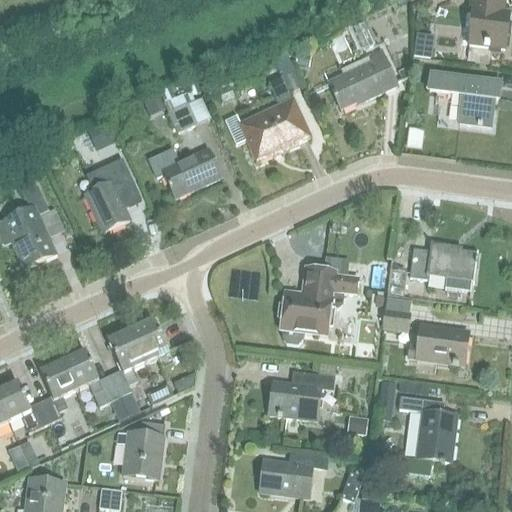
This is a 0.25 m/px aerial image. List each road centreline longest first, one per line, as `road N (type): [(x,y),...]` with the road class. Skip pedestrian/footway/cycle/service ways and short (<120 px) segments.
road 1 (residential): [(175,273),(366,178),(396,172),(511,194)]
road 2 (residential): [(185,511),(205,340),(175,273)]
road 3 (residential): [(0,352),(175,273)]
